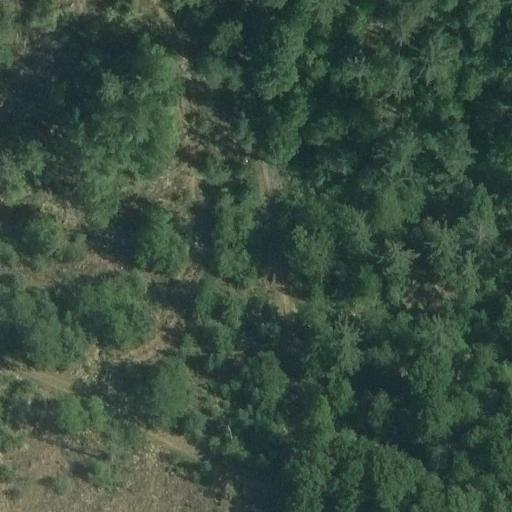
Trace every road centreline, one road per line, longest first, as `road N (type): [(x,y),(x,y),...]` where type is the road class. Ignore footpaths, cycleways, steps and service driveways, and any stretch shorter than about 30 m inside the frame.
road 1 (track): [(257,0),(273,164),(305,346),(295,487)]
road 2 (track): [(0,337),(295,487)]
